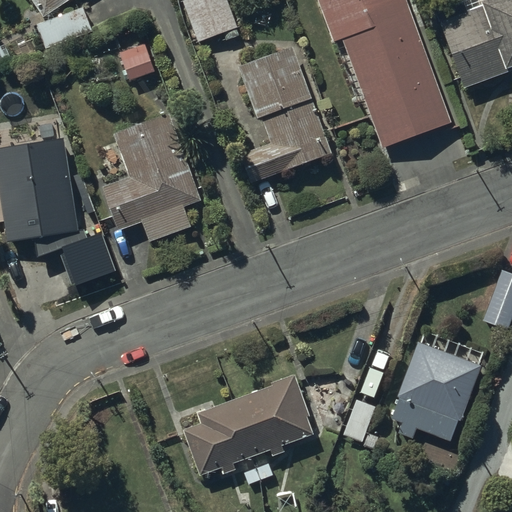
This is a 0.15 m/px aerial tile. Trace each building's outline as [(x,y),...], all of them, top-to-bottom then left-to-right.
[(235,23),(226,0),(183,0),(199,38),(235,23)] [(377,111),(388,142),(444,121),(399,0),(321,0),(336,39),(348,34),(377,111)] [(511,64),(511,0),(469,0),(439,11),(465,82),(509,66),(511,64)] [(91,27),(82,3),(37,20),(46,44),(91,27)] [(154,67),(145,42),(121,51),(130,76),(154,67)] [(271,142),(263,145),(273,171),(330,150),(292,46),(243,63),(271,142)] [(197,195),(166,113),(116,132),(133,175),(104,186),(119,224),(142,216),(150,237),(188,223),(180,201),(197,195)] [(63,138),(0,146),(0,178),(5,216),(8,236),(75,227),(63,138)] [(511,311),(511,271),(503,268),(485,318),(507,326),(511,311)] [(479,363),(421,341),(393,414),(451,436),(479,363)] [(274,384),(232,399),(251,451),(269,445),(272,452),(282,448),(279,441),(310,429),(305,414),(307,413),(292,374),(273,381),(274,384)] [(374,405),(358,398),(345,431),(361,437),(374,405)] [(251,451),(232,399),(201,411),(205,421),(187,428),(202,469),(220,462),(223,471),(235,467),(232,458),(251,451)] [(274,474),(269,461),(257,466),(244,471),(249,483),(261,479),(274,474)]
